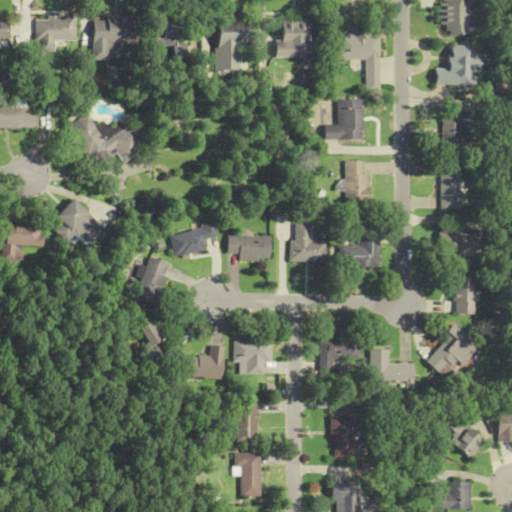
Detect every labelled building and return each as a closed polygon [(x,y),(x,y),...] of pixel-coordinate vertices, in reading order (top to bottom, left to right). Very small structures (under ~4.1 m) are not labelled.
[(471,34),(471,0),(439,0),(440,34),(471,34)] [(74,41),(74,17),(34,17),(34,53),(53,53),(53,41),(74,41)] [(91,59),(107,59),(107,47),(133,47),(133,17),(91,17),(91,59)] [(214,18),(214,72),(227,72),(227,51),(247,51),(247,18),(214,18)] [(281,39),(275,39),(275,58),(308,58),(308,19),(281,19),(281,39)] [(153,46),(170,45),(171,60),(182,60),(182,23),(153,23),(153,46)] [(339,33),(339,60),(364,60),(364,81),(377,81),(378,33),(339,33)] [(473,85),(474,46),(447,46),(447,70),(434,70),(433,85),(473,85)] [(0,128),(31,130),(32,100),(3,99),(3,103),(0,102),(0,128)] [(362,140),(362,99),(336,99),(336,125),(323,125),(323,140),(362,140)] [(440,113),(440,149),(464,149),(463,128),(470,128),(470,112),(440,113)] [(66,127),(86,164),(113,149),(120,161),(146,147),(132,122),(101,139),(88,115),(66,127)] [(365,205),(365,161),(344,161),(344,205),(365,205)] [(460,164),(440,164),(440,210),(460,210),(460,164)] [(54,217),(62,224),(54,232),(66,242),(74,234),(88,247),(104,229),(71,199),(54,217)] [(0,238),(2,239),(0,261),(0,267),(14,269),(14,259),(23,260),(23,247),(40,248),(42,224),(0,220),(0,238)] [(289,262),(324,263),(324,241),(318,241),(318,229),(309,229),(309,222),(290,222),(289,262)] [(174,258),(206,250),(204,240),(216,237),(213,224),(168,235),(174,258)] [(438,263),(462,263),(462,228),(438,228),(438,263)] [(268,236),(226,236),(226,255),(236,255),(236,261),(268,261),(268,236)] [(338,246),(338,267),(377,267),(377,236),(360,236),(360,246),(338,246)] [(132,297),(153,304),(166,264),(148,258),(145,268),(143,267),(132,297)] [(471,277),(452,277),(452,315),(471,315),(471,277)] [(166,335),(153,315),(132,330),(153,360),(166,351),(158,340),(166,335)] [(442,377),(455,362),(461,366),(476,347),(451,326),(423,361),(442,377)] [(332,359),(359,359),(359,337),(319,337),(319,375),(332,375),(332,359)] [(270,361),(270,341),(233,341),(233,363),(245,363),(245,375),(262,375),(262,361),(270,361)] [(221,380),(222,346),(209,346),(208,357),(189,356),(188,378),(221,380)] [(387,350),(368,350),(368,382),(412,382),(412,364),(387,364),(387,350)] [(236,443),(256,443),(256,401),(236,401),(236,443)] [(511,410),(496,411),(496,442),(511,441),(511,410)] [(445,424),(454,435),(450,438),(466,458),(482,445),(458,414),(445,424)] [(331,417),(331,458),(355,458),(355,417),(331,417)] [(260,453),(234,453),(234,469),(240,469),(240,497),(260,497),(260,453)] [(469,482),(448,482),(448,493),(431,493),(431,509),(469,509),(469,482)] [(332,511),(353,511),(353,484),(332,484),(332,511)]
